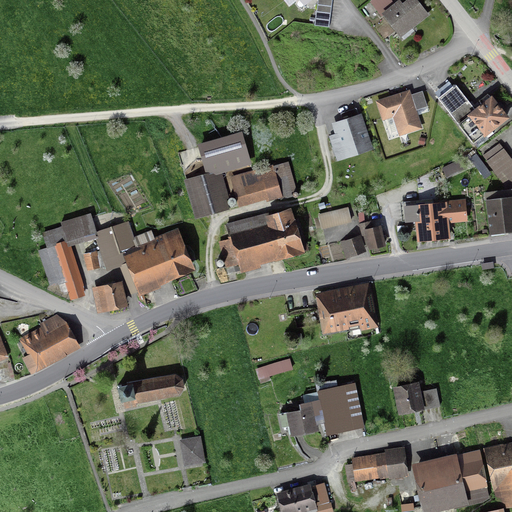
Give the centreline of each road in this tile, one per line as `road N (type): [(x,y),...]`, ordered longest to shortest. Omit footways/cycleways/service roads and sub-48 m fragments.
road 1 (residential): [(0,124),(312,99),(402,76),(473,39)]
road 2 (primary): [(113,339),(217,294),(511,247)]
road 3 (residential): [(511,409),(135,511)]
road 4 (residential): [(0,278),(113,339)]
road 5 (primary): [(0,396),(113,339)]
